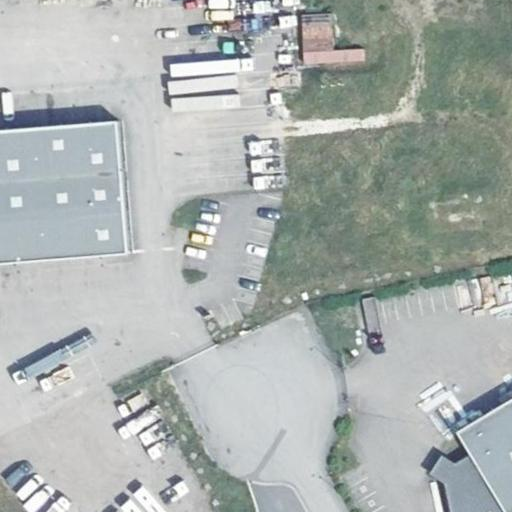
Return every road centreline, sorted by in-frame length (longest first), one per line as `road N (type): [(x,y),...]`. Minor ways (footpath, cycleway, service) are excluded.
road 1 (unknown): [(180,305),(260,405),(511,329)]
road 2 (unknown): [(145,173),(118,48),(103,37),(59,30),(0,36)]
road 3 (unknown): [(180,305),(220,252),(231,188),(208,170),(145,173)]
road 4 (unknown): [(61,352),(148,493),(147,511)]
road 5 (unknown): [(180,305),(151,228),(145,173)]
road 6 (unknown): [(61,352),(180,305)]
road 7 (unclassified): [(319,511),(260,405)]
